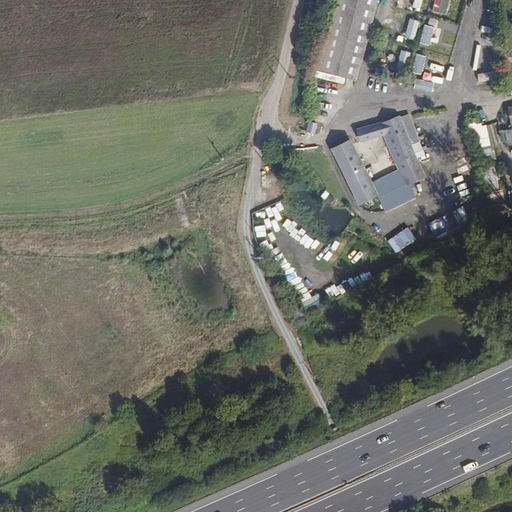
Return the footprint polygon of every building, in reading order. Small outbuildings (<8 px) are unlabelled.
[(338,0),(319,73),(357,83),(378,0),(338,0)] [(413,0),(411,8),(421,11),(423,0),(413,0)] [(448,0),(435,0),(433,13),(445,15),(448,0)] [(406,32),(404,38),(413,40),(419,21),(410,19),(406,32)] [(488,22),(480,21),(479,41),(487,41),(488,22)] [(435,26),(424,24),(420,42),(430,45),(435,26)] [(405,72),(411,54),(401,51),(395,69),(405,72)] [(417,55),(412,73),(421,76),(426,58),(417,55)] [(494,71),(478,74),(479,83),(496,80),(494,71)] [(433,82),(414,81),(413,90),(432,92),(433,82)] [(378,83),(367,83),(365,101),(376,102),(378,83)] [(399,86),(381,83),(379,93),(397,96),(399,86)] [(378,105),(397,107),(398,97),(379,95),(378,105)] [(386,134),(402,169),(412,189),(429,182),(419,163),(418,158),(425,155),(410,114),(400,116),(357,130),(362,141),(386,134)] [(428,116),(415,121),(417,128),(430,123),(428,116)] [(318,123),(309,121),(306,133),(315,135),(318,123)] [(480,156),(498,151),(491,125),(473,130),(480,156)] [(361,204),(381,196),(374,182),(354,140),(333,149),(361,204)] [(412,189),(402,169),(374,182),(381,196),(387,211),(416,196),(412,189)] [(336,198),(325,190),(321,197),(332,204),(336,198)] [(464,207),(453,211),(460,229),(471,225),(464,207)] [(443,215),(427,223),(438,243),(453,234),(443,215)] [(408,228),(387,241),(395,253),(416,239),(408,228)] [(321,293),(312,296),(310,291),(300,295),(305,309),(324,302),(321,293)]
